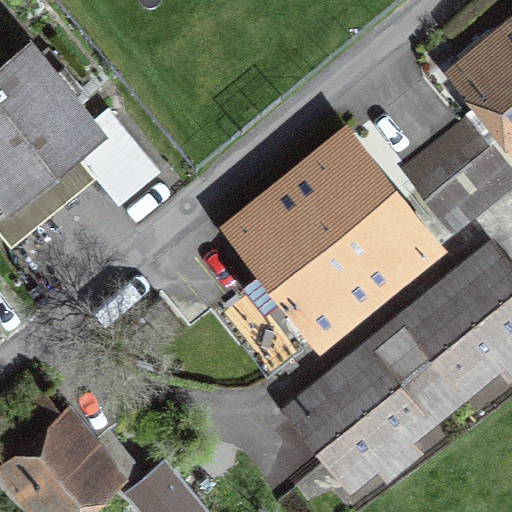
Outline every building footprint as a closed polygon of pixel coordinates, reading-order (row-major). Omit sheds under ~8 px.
[(511,8),(452,57),(494,110),(511,132),(511,8)] [(26,46),(0,66),(0,198),(9,210),(78,157),(114,203),(157,169),(110,109),(89,125),(26,46)] [(494,110),(452,57),(234,230),(266,270),(220,306),(265,363),(430,232),(395,188),(414,174),(451,220),(511,171),(511,161),(480,121),(494,110)] [(511,264),(495,243),(289,405),(349,481),(511,353),(511,264)] [(60,404),(0,448),(0,490),(16,511),(83,511),(120,485),(60,404)] [(150,511),(223,511),(165,442),(122,478),(150,511)]
